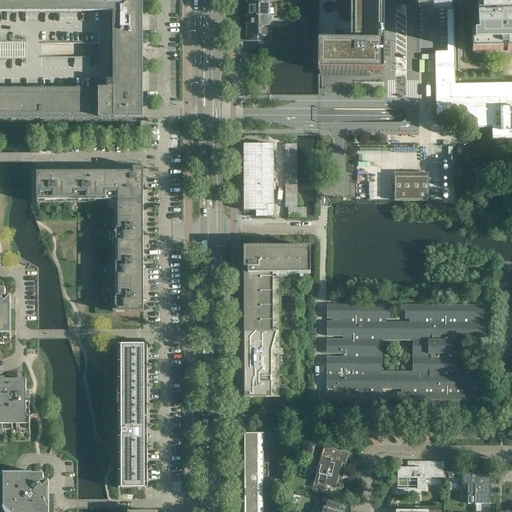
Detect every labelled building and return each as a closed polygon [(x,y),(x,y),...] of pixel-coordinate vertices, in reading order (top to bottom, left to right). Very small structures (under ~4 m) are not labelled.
[(143,51),(143,40),(142,0),(0,0),(0,119),(114,120),(143,120),(143,98),(143,58),(143,51)] [(318,0),(318,71),(384,71),(383,0),(318,0)] [(511,0),(417,0),(417,4),(435,4),(435,8),(447,8),(448,52),(435,52),(436,116),(471,115),(471,128),(492,128),(492,140),(511,139),(511,84),(455,85),(454,4),(457,4),(457,14),(464,14),(464,12),(479,2),(482,2),(482,4),(482,15),(478,16),(478,35),(472,35),(472,52),(501,52),(501,49),(506,49),(506,52),(511,51),(511,0)] [(269,17),(269,5),(248,5),(248,10),(246,11),(246,14),(248,15),(248,17),(269,17)] [(269,29),(269,17),(248,17),(248,18),(246,19),(246,22),(248,23),(248,29),(269,29)] [(269,41),(269,29),(248,29),(248,34),(246,35),(246,38),(248,39),(248,41),(269,41)] [(297,143),(284,143),(285,208),(288,208),(288,218),(306,218),(306,208),(297,208),(297,143)] [(273,145),(243,145),(244,211),(256,211),(256,217),(274,217),(274,175),(273,145)] [(144,296),(143,268),(145,268),(145,267),(145,263),(143,263),(143,234),(145,234),(145,233),(144,229),(143,229),(143,185),(140,185),(140,177),(143,177),(143,168),(133,168),(133,174),(130,174),(130,172),(86,173),(86,171),(82,171),(81,171),(81,173),(53,173),(53,172),(48,171),(47,171),(47,173),(37,173),(37,203),(38,203),(97,203),(97,201),(112,201),(112,203),(115,203),(115,219),(113,219),(113,311),(113,312),(144,312),(143,302),(145,302),(145,301),(145,296),(144,296)] [(394,201),(429,202),(429,177),(421,177),(418,181),(411,177),(409,181),(403,177),(401,177),(401,178),(397,178),(397,177),(395,177),(394,201)] [(431,186),(431,199),(454,198),(454,188),(445,188),(445,193),(440,193),(440,186),(431,186)] [(279,378),(278,280),(272,280),(272,274),(301,274),(302,274),(310,274),(310,248),(244,248),(244,273),(244,331),(270,331),(277,331),(271,352),(271,398),(280,398),(280,397),(279,397),(279,380),(280,380),(281,378),(279,378)] [(491,276),(490,270),(484,271),(483,269),(478,271),(479,276),(484,275),(485,278),(491,276)] [(0,349),(11,350),(11,309),(11,296),(4,303),(3,300),(3,298),(5,298),(5,290),(0,289),(0,349)] [(483,406),(483,394),(479,394),(479,390),(483,390),(483,372),(460,372),(460,337),(483,337),(484,323),(480,323),(480,320),(484,320),(484,306),(405,305),(405,320),(409,320),(409,324),(386,324),(386,320),(390,320),(390,305),(327,305),(327,319),(331,319),(331,323),(327,323),(327,337),(343,337),(343,340),(339,340),(339,348),(343,348),(343,358),(327,358),(327,407),(331,407),(331,406),(382,406),(382,389),(401,389),(401,392),(397,392),(397,406),(483,406)] [(271,398),(271,352),(277,331),(270,331),(244,331),(244,356),(247,356),(247,360),(244,360),(244,398),(271,398)] [(145,489),(144,345),(121,345),(121,489),(145,489)] [(30,431),(30,403),(24,403),(24,401),(30,401),(30,395),(24,395),(24,393),(26,393),(26,381),(0,381),(0,442),(3,442),(19,442),(30,442),(30,435),(30,431)] [(268,449),(268,434),(263,434),(244,434),(244,449),(268,449)] [(336,487),(342,464),(345,465),(349,454),(329,448),(328,454),(326,454),(325,459),(321,458),(314,482),(336,487)] [(268,463),(268,449),(244,449),(244,463),(268,463)] [(444,479),(444,473),(444,462),(418,462),(418,464),(410,464),(410,468),(398,468),(398,490),(426,490),(426,479),(444,479)] [(268,477),(268,463),(244,463),(244,477),(268,477)] [(490,511),(490,486),(491,486),(491,483),(490,483),(490,479),(488,479),(488,473),(484,473),(462,473),(462,479),(462,486),(468,486),(468,504),(481,504),(481,511),(490,511)] [(48,511),(49,494),(49,481),(42,488),(42,487),(41,486),(41,484),(40,483),(44,483),(43,475),(25,475),(0,474),(0,511),(48,511)] [(269,491),(268,477),(244,477),(244,485),(245,491),(269,491)] [(269,505),(269,491),(245,491),(244,499),(245,505),(269,505)] [(342,511),(341,511),(343,505),(327,501),(325,508),(323,507),(322,511),(342,511)]
